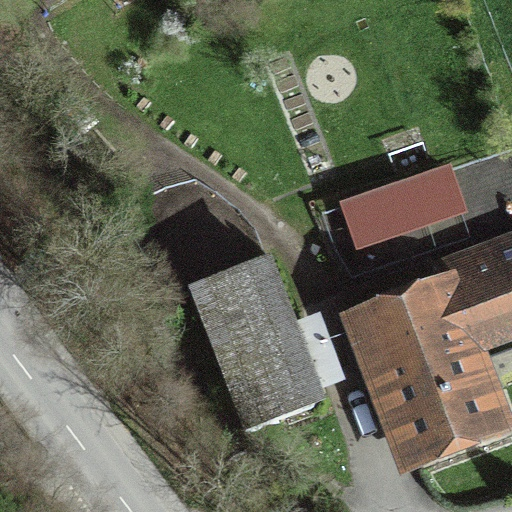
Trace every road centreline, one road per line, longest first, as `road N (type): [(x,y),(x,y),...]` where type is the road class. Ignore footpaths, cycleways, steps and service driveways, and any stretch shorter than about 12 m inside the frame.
road 1 (track): [(9,0),(103,96),(252,216),(301,282),(391,511)]
road 2 (tertiary): [(0,339),(134,511)]
